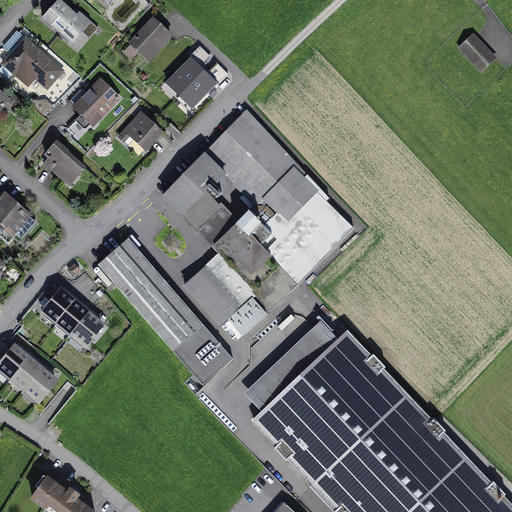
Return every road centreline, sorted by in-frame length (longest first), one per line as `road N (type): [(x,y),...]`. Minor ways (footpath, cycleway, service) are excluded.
road 1 (residential): [(87,233),(342,0)]
road 2 (unknown): [(285,313),(214,391),(217,405),(319,511)]
road 3 (residential): [(0,415),(129,511)]
road 4 (residential): [(0,327),(87,233)]
